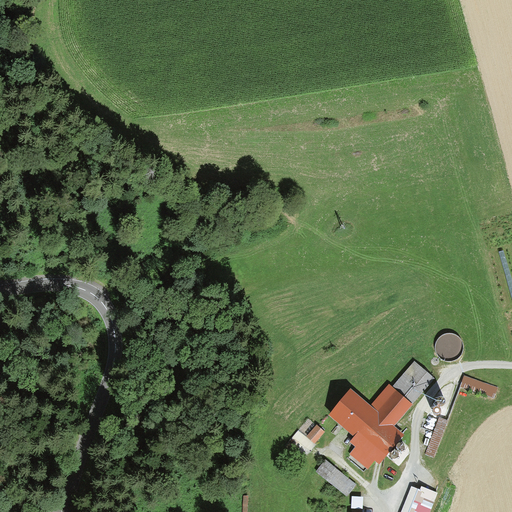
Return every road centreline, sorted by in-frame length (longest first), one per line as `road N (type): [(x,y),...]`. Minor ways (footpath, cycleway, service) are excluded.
road 1 (tertiary): [(0,289),(66,283),(90,291),(112,321),(111,365),(67,511)]
road 2 (residential): [(511,365),(467,366),(433,390),(418,413),(411,462),(391,511)]
